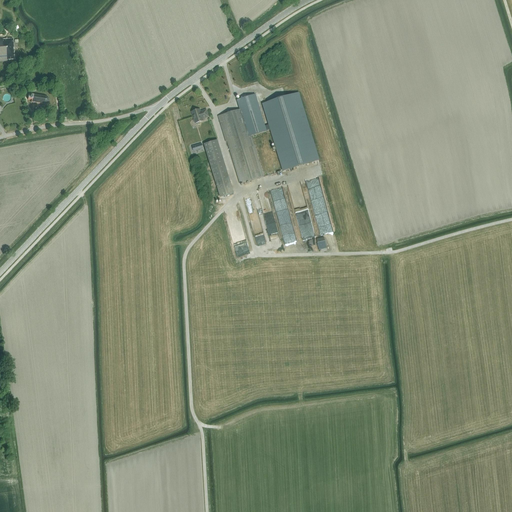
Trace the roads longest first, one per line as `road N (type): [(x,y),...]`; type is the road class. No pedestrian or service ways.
road 1 (track): [(239,195),(183,261),(191,408),(201,429),(207,511)]
road 2 (tertiary): [(0,272),(152,111)]
road 3 (tertiary): [(152,111),(308,0)]
road 4 (unclassified): [(0,137),(152,111)]
